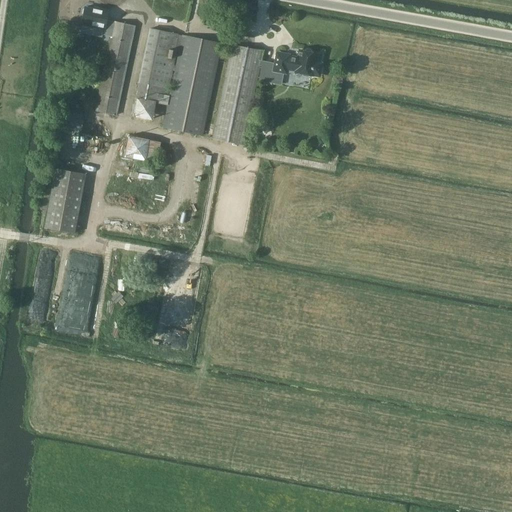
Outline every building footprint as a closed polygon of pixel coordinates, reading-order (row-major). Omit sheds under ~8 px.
[(86,8),(85,8),(85,9),(83,10),(82,14),(84,16),(82,25),(103,30),(102,35),(111,37),(96,112),(116,116),(135,27),(114,22),(106,21),(108,11),(99,9),(99,11),(92,9),(92,8),(87,7),(86,8)] [(163,128),(202,136),(221,45),(149,30),(136,91),(166,97),(172,71),(175,72),(163,128)] [(257,81),(261,61),(263,53),(232,47),(212,139),(244,146),(257,81)] [(275,64),(261,61),(257,81),(283,86),(286,70),(296,72),(295,73),(302,75),(303,77),(308,78),(310,76),(312,77),(312,76),(318,77),(318,75),(320,74),(321,69),(320,66),(320,65),(314,63),(312,61),(313,54),(312,54),(310,52),(306,51),(304,52),(300,51),(298,59),(289,58),(289,56),(277,54),(275,64)] [(90,72),(92,82),(102,80),(100,70),(90,72)] [(63,111),(60,126),(81,131),(84,116),(63,111)] [(83,175),(53,169),(43,229),(72,234),(83,175)]
